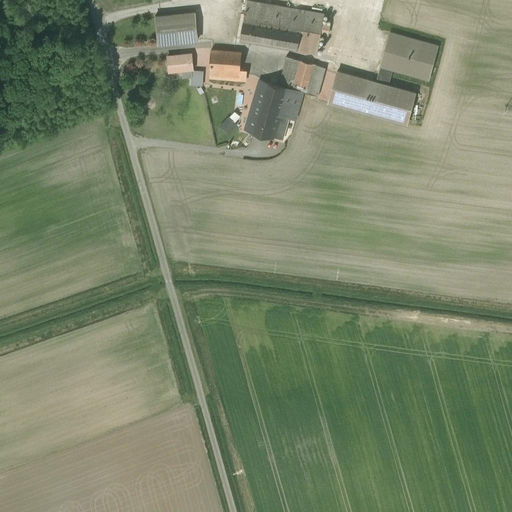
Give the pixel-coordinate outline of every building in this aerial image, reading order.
[(324,10),(258,0),(246,0),(241,41),(317,53),(324,10)] [(195,12),(153,16),(155,43),(198,39),(195,12)] [(427,49),(386,40),(380,66),(422,76),(427,49)] [(243,50),(211,48),(209,78),(247,80),(248,69),(242,68),(243,50)] [(191,52),(165,56),(167,73),(193,70),(191,52)] [(325,68),(285,57),(280,76),(293,79),(292,84),(318,91),(325,68)] [(417,94),(336,71),(327,102),(409,124),(417,94)] [(302,94),(259,80),(244,130),(281,141),(288,117),(295,119),(302,94)] [(230,131),(244,115),(237,108),(222,124),(230,131)]
